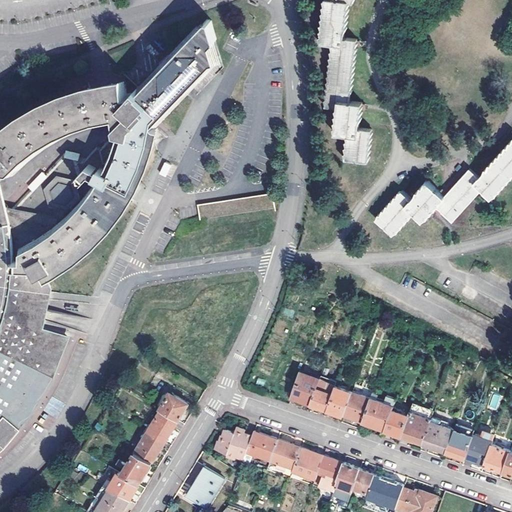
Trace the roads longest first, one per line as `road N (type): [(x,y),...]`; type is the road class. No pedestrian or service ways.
road 1 (residential): [(277,0),(296,83),(290,211),(265,299),(222,393)]
road 2 (residential): [(511,497),(222,393)]
road 3 (residential): [(222,393),(148,511)]
